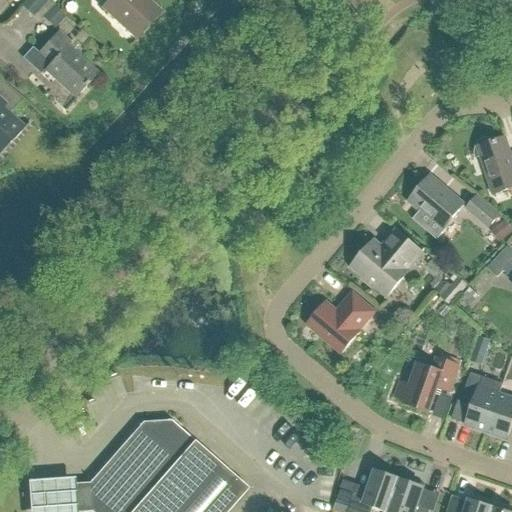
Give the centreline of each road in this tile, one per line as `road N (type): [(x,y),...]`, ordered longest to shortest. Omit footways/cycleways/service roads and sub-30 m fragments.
road 1 (residential): [(511,477),(375,426),(279,343),(272,322),(281,301),(441,114),(511,97)]
road 2 (secondary): [(0,410),(356,0)]
